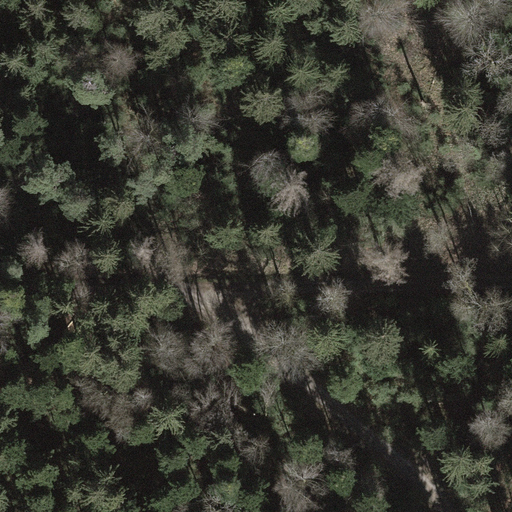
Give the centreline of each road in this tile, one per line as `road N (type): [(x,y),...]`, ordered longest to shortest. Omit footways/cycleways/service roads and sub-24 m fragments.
road 1 (track): [(0,292),(511,279)]
road 2 (track): [(444,511),(402,460),(198,288)]
